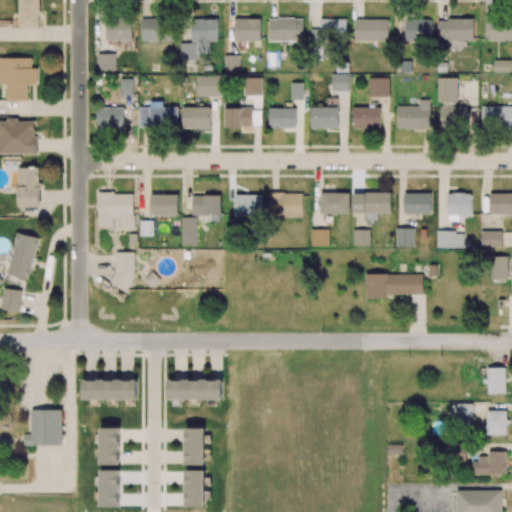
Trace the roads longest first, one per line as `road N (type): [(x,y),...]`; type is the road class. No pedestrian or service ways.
road 1 (residential): [(0,339),(511,340)]
road 2 (residential): [(80,161),(511,160)]
road 3 (residential): [(80,339),(80,0)]
road 4 (residential): [(152,339),(152,510)]
